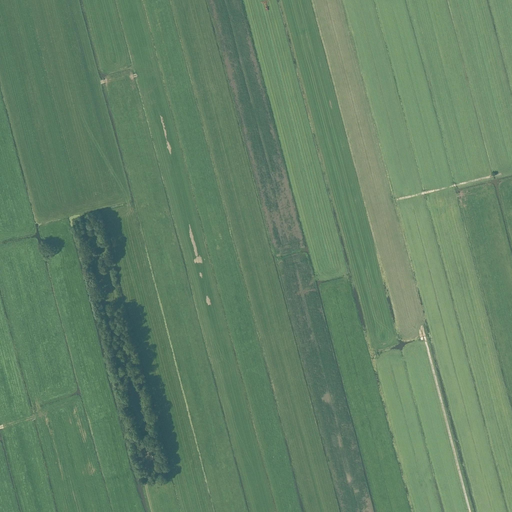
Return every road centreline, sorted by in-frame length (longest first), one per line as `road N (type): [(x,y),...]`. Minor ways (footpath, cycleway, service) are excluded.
road 1 (track): [(122,191),(71,0)]
road 2 (track): [(470,511),(422,330)]
